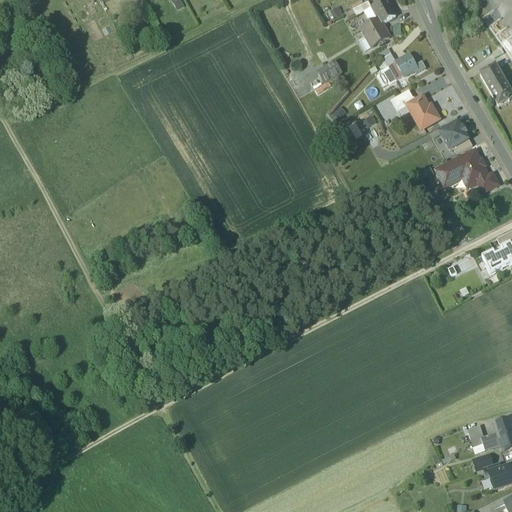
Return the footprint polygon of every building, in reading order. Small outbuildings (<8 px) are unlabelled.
[(184,8),(180,0),(171,0),(177,11),(184,8)] [(371,9),(362,14),(363,14),(370,27),(361,31),(365,39),(358,43),(364,54),(389,40),(381,26),(395,18),(386,1),(371,9)] [(368,3),(352,11),(356,18),(363,14),(362,14),(371,9),(368,3)] [(390,56),(383,61),(386,67),(384,68),(385,70),(387,69),(395,65),(396,65),(390,56)] [(396,65),(395,65),(403,79),(414,73),(417,71),(415,68),(409,57),(396,65)] [(341,75),(334,64),(317,74),(324,85),(341,75)] [(421,64),(415,68),(417,71),(414,73),(416,76),(425,70),(421,64)] [(395,65),(387,69),(388,71),(395,83),(403,79),(395,65)] [(511,100),(511,97),(495,68),(479,77),(498,109),(511,100)] [(388,71),(383,74),(390,86),(395,83),(388,71)] [(328,84),(315,92),(317,96),(331,88),(328,84)] [(408,94),(391,104),(397,115),(407,109),(405,105),(410,101),(412,101),(408,94)] [(428,109),(422,99),(412,105),(410,101),(405,105),(407,109),(415,123),(418,122),(423,131),(439,122),(431,108),(428,109)] [(345,115),(339,109),(330,119),(336,125),(345,115)] [(375,125),(371,118),(363,123),(364,125),(367,130),(375,125)] [(445,125),(448,131),(458,125),(455,120),(445,125)] [(364,125),(356,129),(360,134),(367,130),(364,125)] [(453,151),(468,142),(464,136),(466,135),(463,130),(461,131),(458,125),(448,131),(440,136),(450,153),(453,151)] [(469,142),(453,151),(456,156),(472,148),(469,142)] [(474,154),(436,173),(442,185),(454,179),(456,183),(463,180),(464,182),(464,184),(465,186),(466,188),(468,189),(470,190),(472,189),(474,188),(475,186),(477,185),(487,179),(487,176),(485,172),(484,171),(483,170),(481,170),(478,164),(480,163),(479,161),(479,159),(477,156),(476,156),(474,154)] [(487,179),(477,185),(482,195),(497,187),(492,177),(487,179)] [(501,250),(501,251),(511,246),(511,245),(511,234),(497,242),(501,250)] [(511,266),(511,248),(511,246),(501,251),(501,250),(482,259),(488,270),(491,269),(495,276),(511,266)] [(451,280),(457,277),(453,270),(448,273),(451,280)] [(511,428),(510,423),(494,428),(497,436),(499,442),(511,437),(511,428)] [(479,429),(467,433),(473,450),(483,447),(481,442),(483,441),(479,429)] [(483,441),(481,442),(483,447),(499,442),(497,436),(483,441)] [(511,437),(499,442),(500,447),(503,456),(511,452),(511,437)] [(499,442),(483,447),(485,452),(500,447),(499,442)] [(489,459),(474,464),(477,473),(483,471),(492,469),(489,459)] [(492,469),(483,471),(486,482),(491,480),(489,476),(502,472),(500,466),(492,469)] [(495,492),(511,486),(511,475),(510,469),(502,472),(489,476),(491,480),(495,492)] [(511,511),(511,499),(503,504),(507,511),(511,511)]
